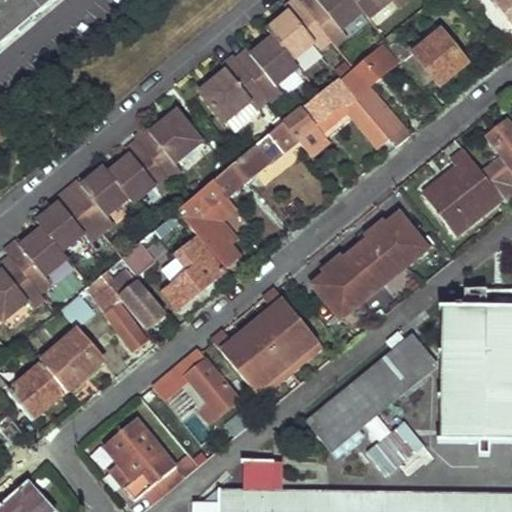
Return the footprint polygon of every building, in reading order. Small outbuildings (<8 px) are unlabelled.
[(0,0),(0,44),(53,0),(0,0)] [(224,73),(197,94),(222,125),(249,103),(255,110),(266,101),(269,103),(280,94),(272,85),(295,67),(290,61),(312,43),(318,51),(331,41),(335,46),(346,37),(340,31),(363,12),(368,19),(390,1),(396,8),(405,0),(304,0),(300,3),(297,0),(293,0),(283,8),(288,13),(267,31),(271,37),(248,56),(245,52),(234,61),(232,58),(220,68),(224,73)] [(511,0),(493,0),(511,25),(511,0)] [(438,31),(401,62),(426,92),(446,75),(449,79),(465,65),(438,31)] [(381,46),(340,80),(355,97),(396,66),(381,46)] [(334,81),(283,124),(297,141),(312,159),(328,146),(320,137),(313,127),(341,105),(349,99),(334,81)] [(375,122),(390,141),(396,149),(412,136),(407,131),(404,134),(373,95),(361,105),(375,122)] [(222,125),(231,136),(258,115),(255,110),(249,103),(222,125)] [(349,114),(378,151),(390,141),(375,122),(373,123),(356,104),(346,111),(349,114)] [(341,105),(313,127),(320,137),(349,114),(346,111),(341,105)] [(0,319),(1,321),(24,303),(29,309),(39,301),(34,295),(46,284),(41,278),(63,260),(58,254),(81,235),(88,244),(111,225),(104,217),(126,199),(131,205),(153,187),(158,193),(169,184),(166,181),(178,171),(173,164),(199,143),(174,113),(148,134),(143,128),(131,138),(134,141),(122,149),(128,156),(105,174),(100,168),(78,185),(76,182),(52,200),(55,204),(32,223),(38,230),(16,247),(12,243),(0,252),(6,259),(0,263),(0,319)] [(283,124),(212,181),(226,199),(297,141),(283,124)] [(500,154),(511,169),(511,132),(506,124),(487,139),(500,154)] [(479,172),(461,150),(448,161),(452,167),(459,176),(425,203),(453,238),(501,199),(479,172)] [(501,199),(503,201),(511,193),(511,188),(509,185),(511,182),(511,169),(500,154),(479,172),(501,199)] [(452,167),(418,194),(425,203),(459,176),(452,167)] [(212,181),(174,212),(187,227),(207,253),(210,251),(226,272),(239,261),(230,250),(236,246),(220,226),(223,224),(212,211),(226,199),(212,181)] [(212,211),(223,224),(237,213),(226,199),(212,211)] [(398,216),(311,287),(340,322),(426,250),(398,216)] [(117,259),(128,272),(135,281),(157,265),(138,241),(117,259)] [(175,262),(187,275),(180,281),(161,297),(176,314),(222,277),(195,242),(174,259),(175,262)] [(121,302),(143,331),(160,317),(126,274),(128,272),(117,259),(98,274),(109,288),(121,302)] [(169,267),(180,281),(187,275),(175,262),(169,267)] [(81,288),(102,316),(115,307),(121,302),(109,288),(98,274),(81,288)] [(222,330),(211,340),(254,392),(269,380),(281,380),(300,364),(302,353),(317,340),(274,288),(262,297),(272,309),(232,342),(222,330)] [(102,316),(122,342),(124,341),(133,352),(143,344),(115,307),(102,316)] [(511,311),(443,310),(442,445),(511,445),(511,311)] [(39,361),(63,392),(100,362),(74,329),(38,360),(39,361)] [(416,339),(308,424),(331,452),(438,369),(416,339)] [(317,340),(302,353),(300,364),(322,346),(317,340)] [(196,351),(151,389),(164,403),(179,390),(187,383),(206,406),(198,413),(209,426),(237,403),(196,351)] [(3,391),(26,421),(63,392),(39,361),(3,391)] [(281,380),(269,380),(254,392),(259,398),(281,380)] [(187,383),(179,390),(198,413),(206,406),(187,383)] [(4,418),(0,421),(0,451),(1,453),(20,437),(4,418)] [(102,447),(117,466),(132,484),(124,490),(134,502),(144,495),(151,504),(185,477),(175,466),(134,420),(102,447)] [(386,478),(426,447),(406,421),(365,452),(386,478)] [(186,457),(175,466),(185,477),(196,468),(186,457)] [(109,473),(124,490),(132,484),(117,466),(109,473)] [(0,506),(0,511),(51,511),(27,483),(0,506)] [(511,511),(511,492),(218,491),(217,511),(511,511)]
